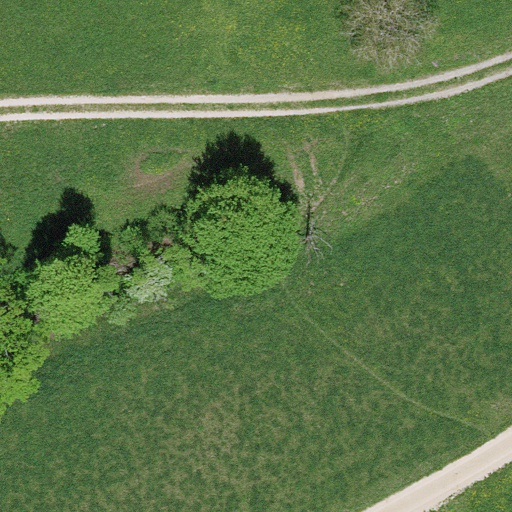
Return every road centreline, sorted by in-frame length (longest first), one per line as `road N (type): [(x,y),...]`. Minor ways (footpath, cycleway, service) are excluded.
road 1 (track): [(511,59),(454,80),(307,104),(0,114)]
road 2 (track): [(511,443),(383,511)]
